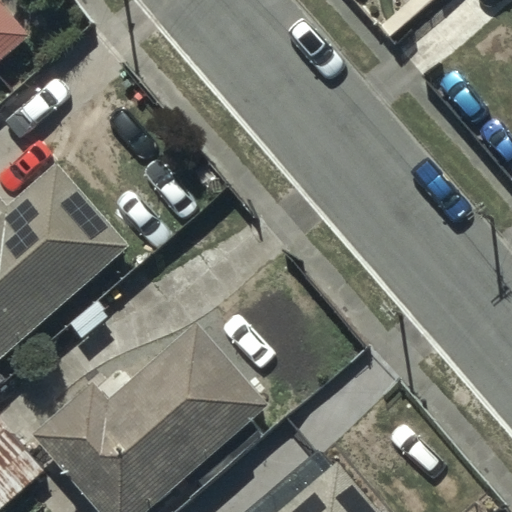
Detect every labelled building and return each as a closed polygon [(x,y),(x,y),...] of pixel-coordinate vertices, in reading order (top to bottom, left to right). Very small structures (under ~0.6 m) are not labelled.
[(0,67),(31,41),(0,4),(0,67)] [(0,362),(131,251),(59,167),(9,209),(0,198),(0,362)] [(33,438),(98,511),(150,511),(268,409),(197,328),(109,405),(93,386),(33,438)] [(0,511),(46,474),(0,420),(0,511)] [(378,511),(340,467),(286,511),(378,511)]
